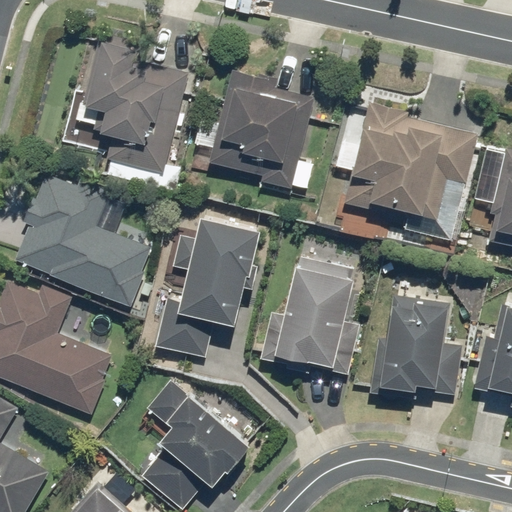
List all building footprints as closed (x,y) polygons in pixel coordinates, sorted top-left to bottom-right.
[(81,99),(107,105),(102,127),(112,129),(106,155),(176,171),(198,70),(134,56),(139,33),(98,24),(81,99)] [(298,165),(293,164),(309,108),(314,110),(318,97),(279,85),(281,76),(236,63),(209,156),(265,172),(263,178),(292,186),(298,165)] [(482,126),(369,94),(364,112),(356,109),(348,136),(341,134),(332,165),(344,168),(330,219),(372,231),(380,204),(406,211),(400,230),(449,243),(482,126)] [(511,144),(505,143),(490,203),(497,205),(490,233),(511,238),(511,144)] [(41,194),(34,192),(25,218),(30,220),(17,257),(141,299),(160,244),(99,223),(113,182),(85,172),(82,180),(50,169),(41,194)] [(183,303),(201,307),(239,316),(249,269),(256,271),(266,226),(203,212),(199,232),(183,229),(176,263),(191,267),(184,296),(183,303)] [(275,304),(258,357),(311,374),(315,360),(347,371),(363,321),(345,315),(361,265),(303,246),(283,307),(275,304)] [(108,368),(115,354),(59,329),(75,294),(46,281),(43,288),(12,275),(0,301),(0,371),(95,413),(114,370),(108,368)] [(377,326),(368,389),(403,395),(405,385),(421,387),(423,378),(439,380),(452,299),(394,290),(388,328),(377,326)] [(183,303),(184,296),(169,293),(159,341),(210,353),(217,321),(198,317),(201,307),(183,303)] [(511,300),(504,299),(500,329),(487,327),(478,387),(510,391),(509,403),(511,403),(511,300)] [(165,436),(212,474),(219,479),(231,463),(233,465),(254,439),(173,374),(150,402),(159,408),(149,421),(166,435),(165,436)] [(0,509),(4,511),(25,511),(51,470),(1,439),(22,406),(0,392),(0,509)] [(212,474),(165,436),(138,469),(185,507),(212,474)] [(71,511),(141,511),(98,478),(71,511)]
